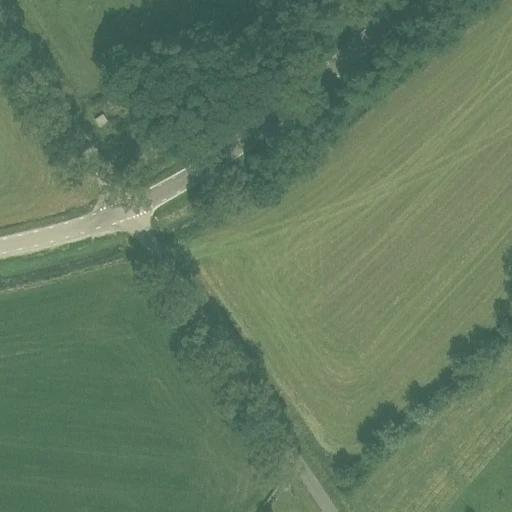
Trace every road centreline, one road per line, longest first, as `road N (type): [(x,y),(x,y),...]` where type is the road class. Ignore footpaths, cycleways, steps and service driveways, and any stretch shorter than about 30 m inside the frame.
road 1 (unclassified): [(333,511),(126,210)]
road 2 (unclassified): [(126,210),(250,137),(411,0)]
road 3 (unclassified): [(126,210),(0,16)]
road 4 (unclassified): [(0,247),(126,210)]
